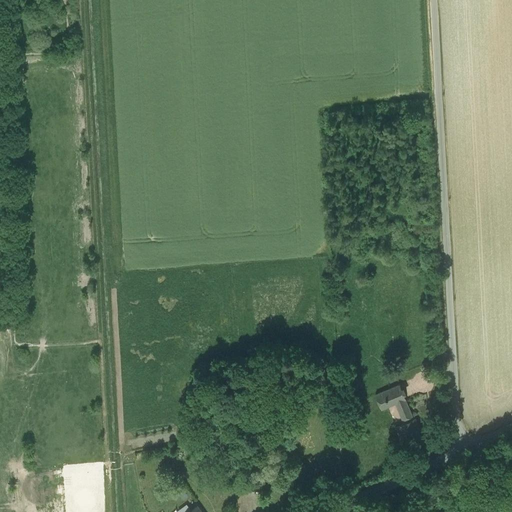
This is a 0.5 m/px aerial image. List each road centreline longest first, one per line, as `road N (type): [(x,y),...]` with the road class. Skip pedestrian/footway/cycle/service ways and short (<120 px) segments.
road 1 (unclassified): [(432,0),(462,451)]
road 2 (track): [(81,0),(100,343)]
road 3 (track): [(18,511),(11,346)]
road 4 (unclassified): [(462,451),(332,511)]
